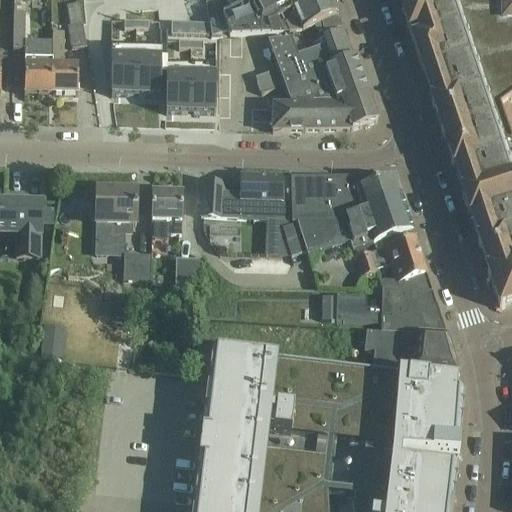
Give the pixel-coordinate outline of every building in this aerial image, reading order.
[(258,0),(250,4),(222,18),(223,20),(228,34),(230,39),(247,37),(327,0),(258,0)] [(337,18),(328,0),(327,0),(247,37),(303,34),(321,25),(325,33),(341,30),(336,19),(337,18)] [(511,141),(508,140),(502,140),(493,113),(511,98),(511,0),(406,0),(409,10),(401,12),(432,105),(431,105),(432,107),(453,170),(454,170),(463,197),(462,197),(469,218),(472,217),(483,233),(486,242),(478,245),(480,251),(483,250),(490,273),(487,274),(488,276),(487,276),(489,283),(493,282),(500,306),(497,307),(499,313),(505,311),(504,308),(511,304),(511,141)] [(86,50),(79,6),(67,9),(70,29),(67,30),(71,53),(86,50)] [(24,53),(25,15),(14,15),(13,53),(24,53)] [(223,20),(209,25),(211,40),(228,34),(223,20)] [(136,26),(124,25),(124,33),(136,34),(136,26)] [(148,26),(136,26),(136,34),(148,34),(148,26)] [(277,73),(255,81),(261,98),(283,90),(289,109),(304,109),(334,107),(335,109),(342,106),(355,102),(368,98),(363,84),(354,60),(352,60),(346,41),(343,34),(322,41),(325,49),(297,59),(291,42),(268,45),(277,73)] [(51,62),(51,99),(78,100),(78,70),(63,70),(64,36),(52,35),(51,62)] [(179,46),(179,53),(191,54),(191,46),(179,46)] [(191,46),(191,54),(203,54),(203,46),(191,46)] [(136,51),(112,50),(112,99),(136,100),(136,51)] [(160,51),(136,51),(136,100),(160,100),(160,51)] [(51,99),(51,62),(24,62),(24,99),(51,99)] [(191,69),(167,68),(167,117),(191,118),(191,69)] [(215,69),(191,69),(191,118),(215,118),(215,69)] [(355,102),(342,106),(352,134),(377,125),(368,98),(355,102)] [(289,109),(271,109),(272,136),(352,134),(342,106),(335,109),(334,107),(304,109),(289,109)] [(395,180),(376,186),(376,180),(291,182),(291,185),(291,202),(291,204),(291,205),(292,205),(291,219),(324,220),(400,197),(395,180)] [(281,205),(281,203),(281,185),(281,183),(241,182),(241,196),(241,202),(241,205),(281,205)] [(241,196),(224,196),(223,208),(222,223),(291,225),(291,219),(292,205),(291,205),(291,204),(291,202),(291,185),(281,185),(281,203),(281,205),(241,205),(241,202),(241,196)] [(224,188),(203,187),(201,222),(222,223),(223,208),(224,196),(224,188)] [(96,196),(96,228),(115,228),(115,238),(131,238),(131,229),(136,229),(136,197),(133,197),(133,191),(120,191),(120,196),(96,196)] [(181,239),(181,217),(182,197),(152,197),(152,226),(166,227),(166,239),(181,239)] [(291,219),(291,225),(291,227),(296,227),(296,228),(300,241),(305,256),(307,260),(349,246),(352,254),(369,249),(412,234),(400,197),(324,220),(291,219)] [(42,206),(0,204),(0,236),(17,237),(16,261),(39,261),(39,238),(41,238),(41,228),(41,226),(41,212),(42,206)] [(41,226),(41,228),(52,228),(52,212),(41,212),(41,226)] [(296,228),(282,232),(291,260),(305,256),(300,241),(296,228)] [(400,296),(424,296),(418,280),(426,278),(415,242),(357,261),(363,280),(376,276),(376,273),(391,268),(400,296)] [(151,261),(125,260),(124,285),(150,286),(150,282),(151,270),(151,261)] [(188,287),(189,264),(177,264),(177,286),(188,287)] [(189,264),(188,287),(201,287),(202,264),(189,264)] [(381,337),(447,342),(432,296),(424,296),(400,296),(382,295),(381,313),(365,313),(366,300),(336,300),(335,326),(381,329),(381,337)] [(117,303),(116,322),(133,324),(135,305),(117,303)] [(458,380),(447,342),(381,337),(366,335),(364,354),(374,355),(373,370),(458,380)] [(41,338),(39,361),(60,363),(62,340),(41,338)] [(451,511),(463,405),(463,398),(461,398),(454,398),(456,386),(457,386),(458,384),(211,355),(209,373),(203,426),(201,437),(197,480),(192,511),(451,511)]
